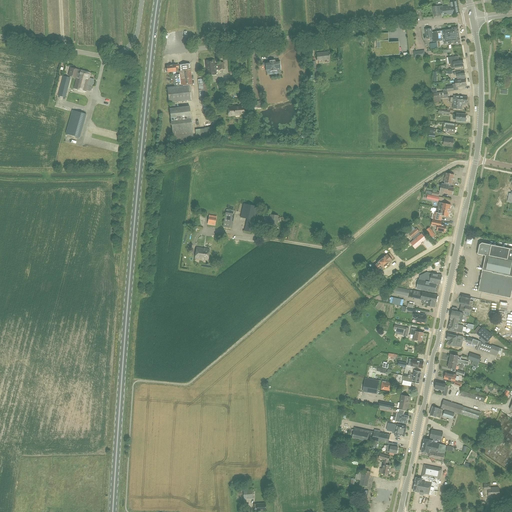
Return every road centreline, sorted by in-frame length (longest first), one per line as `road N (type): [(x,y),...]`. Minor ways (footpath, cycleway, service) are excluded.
road 1 (primary): [(157,0),(112,511)]
road 2 (unclassified): [(162,52),(473,17)]
road 3 (track): [(474,164),(452,165),(341,247),(205,228)]
road 4 (tertiary): [(400,511),(456,250)]
road 5 (tertiary): [(141,0),(135,38),(115,55),(0,36)]
road 6 (tertiary): [(475,159),(481,78),(473,17)]
